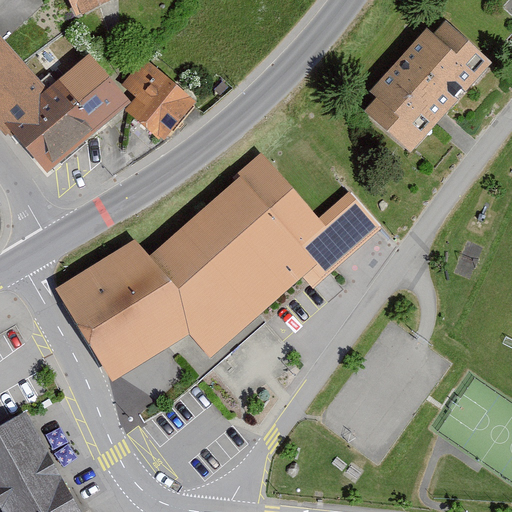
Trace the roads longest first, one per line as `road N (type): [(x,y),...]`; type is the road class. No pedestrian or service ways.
road 1 (residential): [(217,511),(511,127)]
road 2 (secondary): [(52,244),(202,151),(269,94),(341,0)]
road 3 (tertiary): [(172,505),(140,488),(116,454),(85,377),(21,261)]
